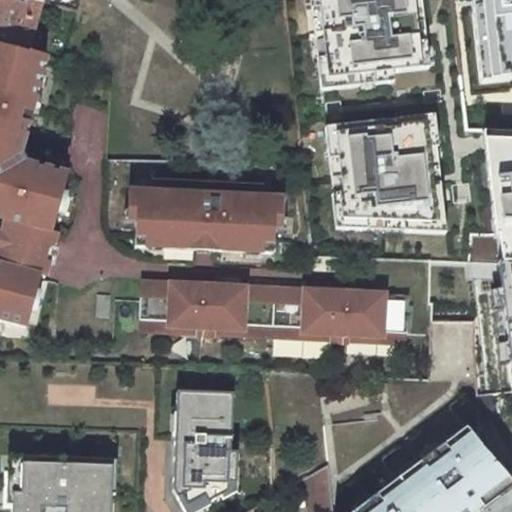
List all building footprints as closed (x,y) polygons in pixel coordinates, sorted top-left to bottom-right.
[(42,2),(33,0),(0,0),(0,47),(28,55),(28,54),(42,2)] [(432,0),(302,0),(314,97),(443,80),(432,0)] [(511,0),(451,0),(466,118),(511,120),(511,0)] [(28,55),(0,47),(0,212),(52,227),(65,176),(22,165),(18,159),(35,98),(45,59),(28,54),(28,55)] [(440,105),(313,119),(328,232),(459,237),(440,105)] [(511,120),(466,118),(509,386),(511,385),(511,120)] [(262,198),(262,188),(148,183),(147,193),(127,192),(126,212),(135,213),(134,248),(194,251),(198,247),(208,248),(212,251),(272,254),(273,219),(282,219),(283,199),(262,198)] [(0,221),(4,223),(49,235),(52,227),(0,212),(0,221)] [(49,235),(4,223),(1,234),(0,238),(0,268),(38,279),(43,280),(55,237),(49,235)] [(0,277),(35,287),(38,279),(0,268),(0,277)] [(0,323),(24,330),(35,287),(0,277),(0,323)] [(337,292),(140,284),(139,305),(138,322),(167,323),(167,329),(198,330),(198,337),(198,338),(202,338),(212,338),(212,337),(213,331),(244,332),(244,326),(272,327),(301,329),(301,335),(332,336),(332,343),(331,343),(346,344),(346,343),(346,336),(377,338),(378,332),(407,333),(409,295),(337,292)] [(167,323),(138,322),(138,334),(173,336),(198,337),(198,330),(167,329),(167,323)] [(213,331),(212,337),(272,341),(272,327),(244,326),(244,332),(213,331)] [(272,327),(272,341),(332,343),(332,336),(301,335),(301,329),(272,327)] [(234,395),(176,393),(175,416),(185,416),(186,437),(174,438),(173,492),(183,510),(204,498),(207,505),(236,490),(237,455),(230,454),(230,440),(231,440),(234,395)] [(185,416),(175,416),(174,438),(186,437),(185,416)] [(463,511),(475,503),(481,510),(511,486),(503,475),(482,452),(465,432),(359,511),(463,511)] [(110,511),(111,460),(21,459),(21,495),(11,494),(10,511),(110,511)] [(331,511),(327,468),(305,480),(308,511),(331,511)] [(463,511),(478,511),(481,510),(475,503),(463,511)]
